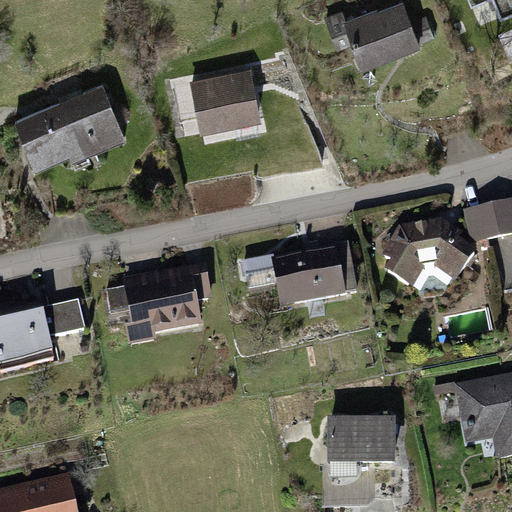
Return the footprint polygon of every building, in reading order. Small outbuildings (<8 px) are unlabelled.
[(511,0),(495,0),(502,16),(511,12),(511,0)] [(343,12),(328,18),(339,46),(354,41),(362,60),(382,52),(384,58),(421,44),(420,42),(435,36),(427,18),(413,23),(405,2),(379,12),(378,10),(347,22),(343,12)] [(252,73),(175,88),(182,119),(201,115),(204,128),(261,117),(252,73)] [(126,139),(105,86),(81,95),(82,98),(62,106),(61,103),(18,121),(37,168),(73,154),(68,142),(83,136),(96,151),(126,139)] [(309,123),(252,134),(259,174),(325,162),(309,123)] [(208,133),(211,143),(250,135),(247,125),(208,133)] [(483,210),(483,212),(489,239),(490,242),(511,237),(511,205),(511,204),(483,210)] [(483,212),(468,216),(474,243),(489,239),(483,212)] [(442,224),(403,231),(387,258),(396,263),(389,274),(410,285),(422,266),(425,268),(436,266),(438,263),(460,279),(476,256),(457,242),(461,237),(442,224)] [(275,257),(245,263),(248,277),(277,272),(284,307),(345,295),(336,251),(322,254),(320,243),(310,245),(310,256),(276,263),(275,257)] [(170,284),(129,291),(129,287),(108,291),(112,313),(132,309),(135,329),(153,326),(153,330),(183,325),(182,323),(199,320),(196,302),(211,300),(205,268),(168,275),(170,284)] [(87,330),(79,302),(51,310),(59,338),(87,330)] [(42,306),(0,315),(0,362),(3,373),(55,361),(42,306)] [(511,380),(462,389),(471,440),(509,434),(511,449),(511,380)] [(395,424),(332,424),(332,464),(324,464),(324,504),(364,504),(364,496),(394,496),(394,463),(395,463),(395,424)] [(71,484),(0,500),(0,511),(77,511),(73,493),(65,495),(63,488),(71,486),(71,484)]
